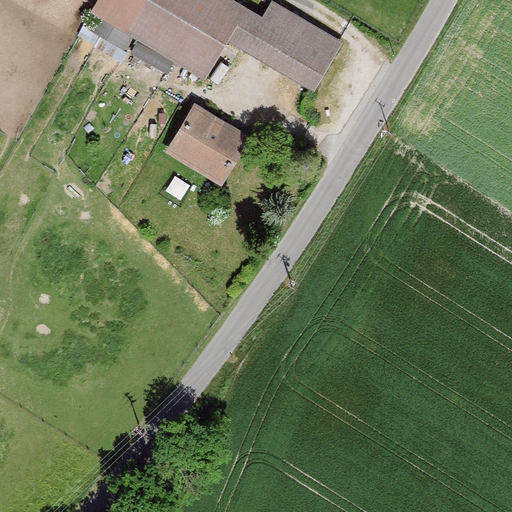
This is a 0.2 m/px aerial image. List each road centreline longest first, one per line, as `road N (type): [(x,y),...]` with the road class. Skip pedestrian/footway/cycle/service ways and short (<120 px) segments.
road 1 (tertiary): [(447,0),(321,212),(95,511)]
road 2 (track): [(396,88),(366,46),(296,0)]
